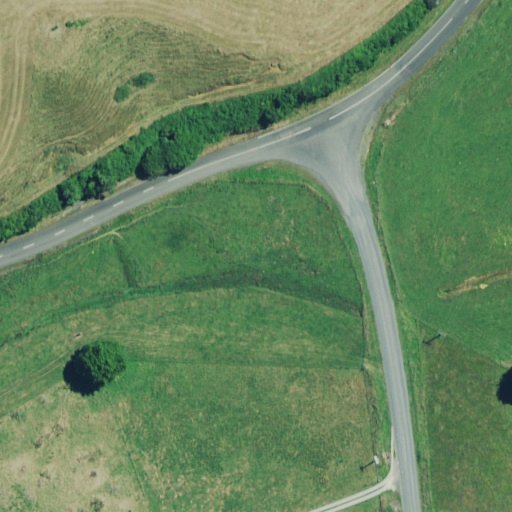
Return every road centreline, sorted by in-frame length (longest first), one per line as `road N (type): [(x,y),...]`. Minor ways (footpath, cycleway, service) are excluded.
road 1 (unclassified): [(415,511),(380,307),(323,123)]
road 2 (unclassified): [(323,123),(180,175),(0,257)]
road 3 (unclassified): [(323,123),(374,92),(466,0)]
